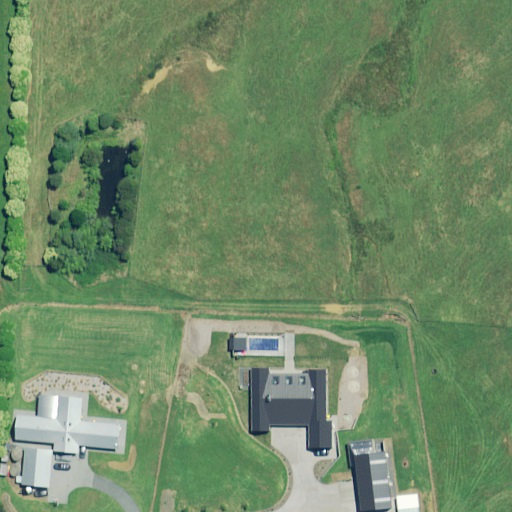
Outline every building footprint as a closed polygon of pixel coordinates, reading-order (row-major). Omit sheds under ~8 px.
[(251,368),(251,434),(269,434),(269,429),(306,429),(306,448),(333,449),(333,420),(327,420),(328,369),(307,369),(307,375),(269,375),(269,368),(251,368)] [(55,418),(17,415),(14,439),(53,443),(52,451),(77,453),(78,445),(119,449),(121,425),(79,421),(81,399),(58,396),(55,418)] [(51,451),(23,448),(20,485),(48,487),(51,451)] [(383,451),(354,454),(361,511),(366,511),(390,509),(383,451)] [(421,511),(419,493),(398,496),(400,511),(421,511)]
